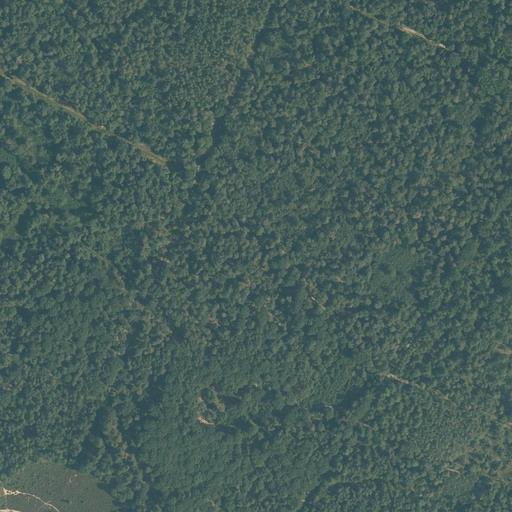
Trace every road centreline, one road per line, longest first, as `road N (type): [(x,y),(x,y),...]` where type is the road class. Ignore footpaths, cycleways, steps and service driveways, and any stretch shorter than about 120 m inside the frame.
road 1 (track): [(147,0),(224,110),(274,0)]
road 2 (track): [(105,399),(195,178)]
road 3 (track): [(195,178),(0,71)]
road 4 (track): [(343,0),(511,82)]
road 5 (track): [(389,373),(296,511)]
road 6 (unknown): [(511,423),(389,374)]
